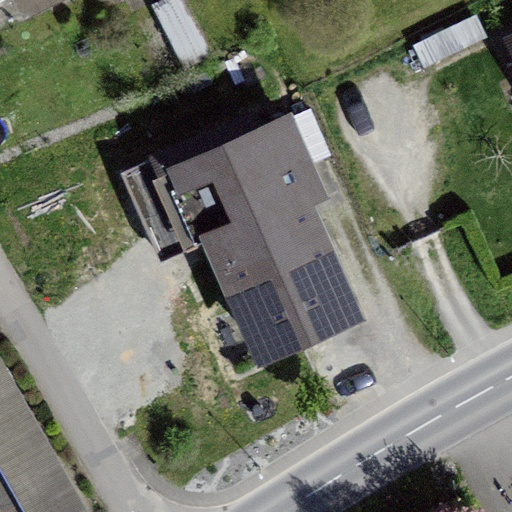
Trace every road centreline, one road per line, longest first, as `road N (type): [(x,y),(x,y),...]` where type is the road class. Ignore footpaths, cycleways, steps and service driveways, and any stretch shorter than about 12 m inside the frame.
road 1 (residential): [(139,511),(0,274)]
road 2 (secondary): [(287,511),(511,377)]
